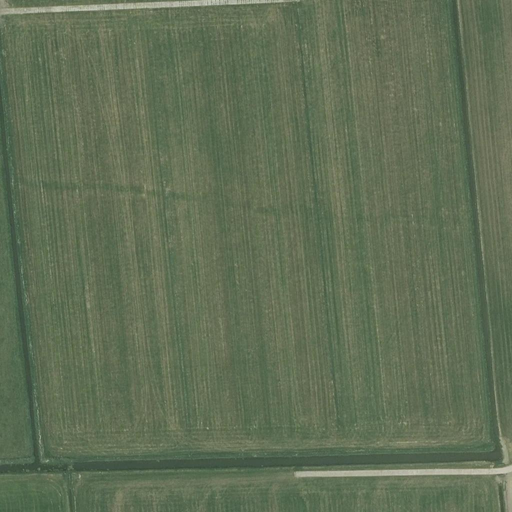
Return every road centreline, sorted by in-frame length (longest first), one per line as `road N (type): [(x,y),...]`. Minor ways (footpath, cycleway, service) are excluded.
road 1 (track): [(0,12),(289,0)]
road 2 (track): [(295,475),(511,468)]
